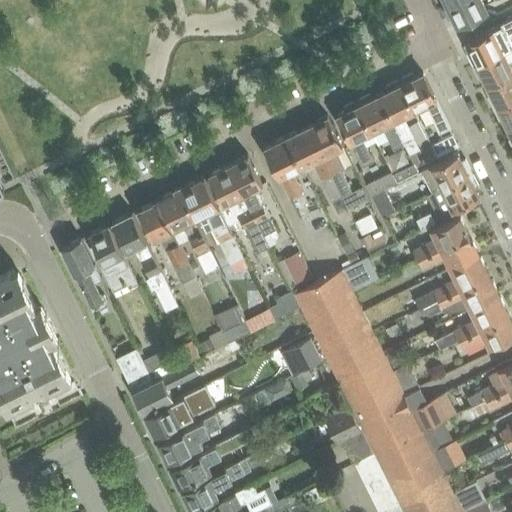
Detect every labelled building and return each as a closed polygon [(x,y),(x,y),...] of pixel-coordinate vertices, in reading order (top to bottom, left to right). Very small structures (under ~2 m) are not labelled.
[(454,0),(448,3),(457,23),(475,14),(487,8),(484,1),(486,0),(454,0)] [(465,48),(473,63),(503,49),(511,44),(511,43),(509,39),(511,37),(511,16),(484,31),(466,40),(467,43),(469,46),(465,48)] [(487,84),(511,71),(511,59),(509,61),(503,49),(473,63),(479,75),(482,73),(487,84)] [(414,108),(427,102),(441,130),(450,125),(423,70),(414,75),(412,71),(399,78),(414,108)] [(488,95),(494,106),(511,97),(511,71),(487,84),(492,93),(488,95)] [(415,149),(420,147),(404,113),(414,108),(399,78),(386,84),(388,88),(380,92),(393,118),(405,142),(414,161),(416,165),(421,162),(415,149)] [(388,137),(393,147),(405,142),(393,118),(380,92),(372,96),(370,92),(356,99),(371,129),(378,143),(388,137)] [(511,97),(494,106),(500,118),(503,116),(508,126),(511,124),(511,97)] [(361,163),(372,158),(361,134),(371,129),(356,99),(343,105),(345,109),(337,113),(361,163)] [(368,196),(362,183),(352,189),(341,167),(345,165),(335,146),(342,143),(328,113),(306,124),(342,193),(348,206),(368,196)] [(312,157),(332,198),(342,193),(306,124),(285,134),(300,163),(312,157)] [(431,143),(437,154),(459,143),(453,132),(431,143)] [(292,167),(300,163),(285,134),(265,144),(290,195),(303,189),(292,167)] [(418,170),(416,165),(414,161),(396,170),(386,147),(381,150),(391,170),(396,180),(418,170)] [(0,183),(14,177),(0,148),(0,183)] [(432,191),(442,186),(472,171),(466,157),(462,159),(458,151),(421,168),(432,190),(432,191)] [(228,162),(264,233),(276,227),(256,186),(263,182),(248,153),(228,162)] [(263,234),(264,233),(228,162),(208,172),(223,202),(232,198),(257,250),(268,245),(263,234)] [(366,182),(371,193),(384,187),(384,186),(396,180),(391,170),(366,182)] [(442,186),(432,191),(432,190),(427,193),(438,214),(479,194),(475,186),(479,184),(472,171),(442,186)] [(232,262),(245,255),(235,236),(204,174),(181,186),(196,216),(199,214),(207,229),(214,225),(222,242),(232,262)] [(172,227),(196,216),(181,186),(158,197),(172,227)] [(395,209),(384,187),(371,193),(382,215),(395,209)] [(195,272),(180,242),(172,227),(158,197),(138,207),(153,237),(160,234),(182,279),(195,273),(195,272)] [(316,216),(312,208),(301,213),(311,235),(330,227),(324,212),(316,216)] [(170,285),(164,273),(132,210),(112,220),(127,249),(136,244),(151,275),(146,277),(151,287),(155,285),(166,309),(178,302),(170,285)] [(420,227),(435,220),(430,210),(415,217),(420,227)] [(417,257),(418,257),(469,232),(459,213),(430,228),(435,237),(413,248),(417,257)] [(127,282),(129,286),(139,282),(109,222),(89,231),(95,242),(90,244),(95,254),(99,252),(104,261),(100,262),(113,289),(127,282)] [(203,230),(190,236),(198,253),(211,247),(203,230)] [(346,253),(355,249),(346,230),(337,234),(346,253)] [(479,252),(478,250),(469,232),(418,257),(417,257),(415,258),(402,265),(402,264),(399,266),(404,276),(422,267),(444,256),(449,267),(479,252)] [(81,235),(61,245),(93,309),(104,304),(106,297),(104,293),(100,292),(87,267),(95,263),(90,253),(81,235)] [(383,242),(380,235),(365,242),(369,249),(383,242)] [(397,254),(402,264),(402,265),(415,258),(410,247),(397,254)] [(291,287),(298,284),(314,276),(300,248),(277,260),(291,287)] [(437,298),(489,273),(479,252),(449,267),(454,278),(433,289),(415,297),(420,307),(437,298)] [(351,262),(342,267),(353,289),(378,277),(367,254),(360,258),(351,262)] [(0,275),(0,393),(7,407),(27,397),(35,394),(33,390),(42,385),(44,389),(72,375),(53,338),(52,336),(55,329),(53,326),(54,326),(47,311),(46,311),(45,308),(37,306),(36,304),(37,304),(18,266),(0,275)] [(292,288),(299,303),(301,302),(351,402),(350,403),(356,416),(404,392),(405,392),(394,369),(392,370),(353,289),(342,267),(315,280),(314,276),(298,284),(291,287),(291,288),(292,288)] [(499,293),(498,291),(489,273),(437,298),(420,307),(424,316),(443,307),(445,310),(468,306),(469,307),(499,293)] [(299,303),(292,288),(291,288),(276,297),(277,300),(269,305),(274,317),(299,303)] [(457,339),(509,314),(499,293),(469,307),(475,319),(453,329),(452,329),(434,338),(439,348),(457,339)] [(248,320),(247,320),(251,329),(274,317),(269,305),(247,318),(248,320)] [(511,334),(511,319),(509,314),(457,339),(462,348),(484,337),(488,346),(511,334)] [(227,340),(228,342),(251,329),(247,320),(227,330),(223,321),(219,323),(221,328),(227,340)] [(227,340),(221,328),(209,333),(210,335),(198,342),(203,351),(215,345),(215,346),(227,340)] [(310,334),(281,349),(292,371),(321,356),(310,334)] [(180,366),(181,365),(194,359),(193,357),(199,354),(191,338),(171,348),(180,366)] [(169,344),(143,358),(148,368),(151,374),(153,379),(180,366),(171,348),(169,344)] [(127,378),(148,368),(137,346),(116,356),(127,378)] [(181,365),(180,366),(153,379),(148,368),(127,378),(143,409),(173,395),(168,386),(200,371),(194,359),(181,365)] [(511,361),(489,373),(493,383),(467,396),(471,404),(472,405),(486,398),(511,385),(511,361)] [(407,362),(394,369),(405,392),(419,385),(407,362)] [(177,410),(240,379),(234,367),(216,377),(145,413),(155,433),(181,419),(177,410)] [(301,370),(291,375),(298,388),(308,383),(306,380),(301,370)] [(511,385),(486,398),(472,405),(471,404),(467,406),(472,416),(491,407),(511,396),(511,385)] [(464,511),(463,509),(453,490),(443,470),(433,450),(422,428),(412,406),(404,392),(356,416),(363,429),(374,451),(380,462),(384,471),(390,482),(395,493),(400,503),(405,511),(464,511)] [(435,395),(427,399),(412,406),(422,428),(432,424),(446,417),(435,395)] [(350,403),(325,416),(337,441),(344,438),(363,429),(356,416),(350,403)] [(185,426),(176,431),(158,440),(168,459),(195,446),(203,442),(200,435),(221,424),(214,411),(185,426)] [(264,432),(258,421),(170,464),(180,484),(212,468),(207,460),(264,432)] [(432,424),(422,428),(433,450),(442,445),(432,424)] [(507,438),(511,435),(511,424),(474,443),(478,451),(476,452),(477,453),(507,438)] [(344,438),(355,461),(374,451),(363,429),(344,438)] [(511,435),(507,438),(477,453),(481,462),(511,447),(511,435)] [(442,445),(433,450),(443,470),(457,463),(447,443),(444,444),(442,445)] [(260,459),(256,450),(238,460),(182,487),(191,507),(219,494),(215,485),(251,467),(250,464),(260,459)] [(360,471),(380,462),(374,451),(355,461),(360,471)] [(365,481),(384,471),(380,462),(360,471),(365,481)] [(370,492),(390,482),(384,471),(365,481),(370,492)] [(321,492),(332,486),(328,478),(317,484),(321,492)] [(277,498),(271,483),(258,489),(254,481),(193,511),(231,511),(229,507),(245,499),(251,511),(264,505),(275,499),(277,498)] [(375,502),(395,493),(390,482),(370,492),(375,502)] [(465,483),(453,490),(463,509),(485,498),(485,497),(475,502),(465,483)] [(380,511),(400,503),(395,493),(375,502),(380,511)] [(277,498),(275,499),(279,508),(290,502),(286,494),(277,498)] [(491,511),(485,498),(463,509),(464,511),(491,511)] [(275,499),(264,505),(267,511),(270,511),(279,508),(275,499)] [(405,511),(400,503),(380,511),(405,511)]
